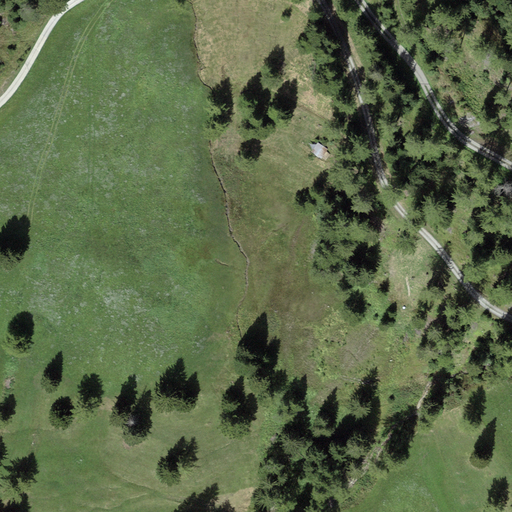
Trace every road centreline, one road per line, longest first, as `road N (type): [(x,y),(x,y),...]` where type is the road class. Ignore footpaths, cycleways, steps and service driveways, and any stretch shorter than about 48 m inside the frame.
road 1 (track): [(511,317),(486,304),(386,187),(343,29),(322,0)]
road 2 (track): [(511,166),(453,132),(416,66),(358,0)]
road 3 (track): [(82,0),(44,39),(0,110)]
